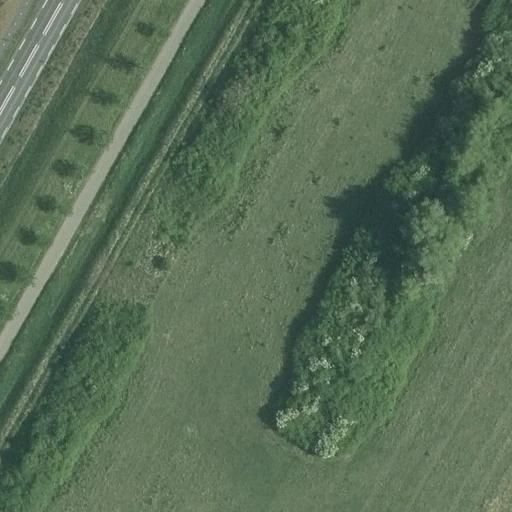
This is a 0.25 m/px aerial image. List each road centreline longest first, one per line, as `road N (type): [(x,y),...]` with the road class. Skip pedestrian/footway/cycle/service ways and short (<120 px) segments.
road 1 (unclassified): [(0,349),(195,0)]
road 2 (tertiary): [(0,111),(61,0)]
